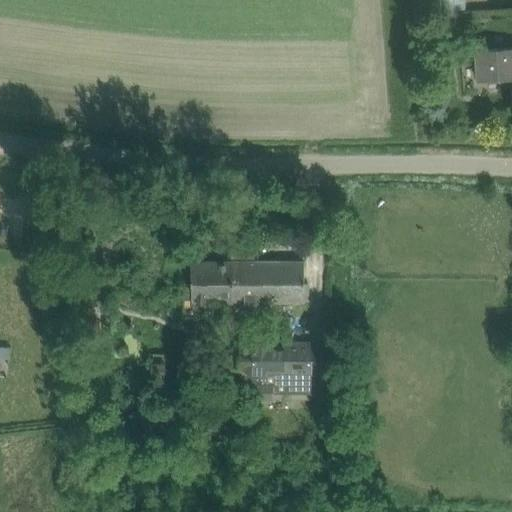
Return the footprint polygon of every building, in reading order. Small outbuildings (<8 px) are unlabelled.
[(511,47),(476,50),(477,60),(478,80),(511,77),(511,47)] [(192,301),(238,301),(238,288),(233,288),(232,261),(191,261),(192,301)] [(238,288),(238,301),(305,301),(305,261),(232,261),(233,288),(238,288)] [(104,343),(101,305),(74,308),(77,345),(104,343)] [(243,373),(245,373),(284,374),(285,342),(243,342),(243,354),(235,354),(235,366),(243,366),(243,373)] [(284,374),(245,373),(245,388),(262,388),(262,398),(277,398),(277,393),(316,393),(316,374),(316,342),(285,342),(284,374)] [(153,353),(153,364),(164,364),(165,354),(153,353)]
